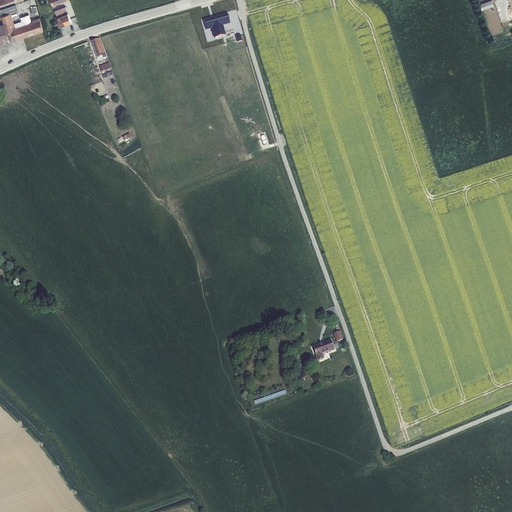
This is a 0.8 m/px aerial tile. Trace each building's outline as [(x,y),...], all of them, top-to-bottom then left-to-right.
[(2,16),(11,14),(18,11),(16,4),(0,10),(2,16)] [(66,6),(55,11),(61,27),(66,25),(62,16),(68,13),(66,6)] [(72,23),(68,13),(62,16),(66,25),(72,23)] [(211,17),(213,24),(229,21),(228,13),(211,17)] [(1,16),(4,23),(10,41),(10,42),(44,31),(40,17),(32,20),(32,18),(31,18),(22,21),(14,24),(11,14),(2,16),(1,16)] [(229,21),(213,24),(215,33),(221,32),(219,27),(217,27),(217,26),(227,24),(227,25),(232,24),(234,24),(234,22),(232,22),(232,20),(229,21)] [(0,44),(10,41),(4,23),(0,24),(0,44)] [(100,38),(91,41),(97,58),(102,57),(103,59),(107,58),(100,38)] [(111,70),(109,63),(99,67),(101,72),(105,71),(105,72),(111,70)] [(118,140),(120,144),(125,141),(125,142),(131,139),(131,137),(133,136),(130,130),(126,132),(128,134),(118,140)] [(333,334),(336,342),(343,340),(340,332),(333,334)] [(334,350),(330,340),(312,347),(316,356),(315,357),(317,361),(324,359),(323,355),(334,350)]
